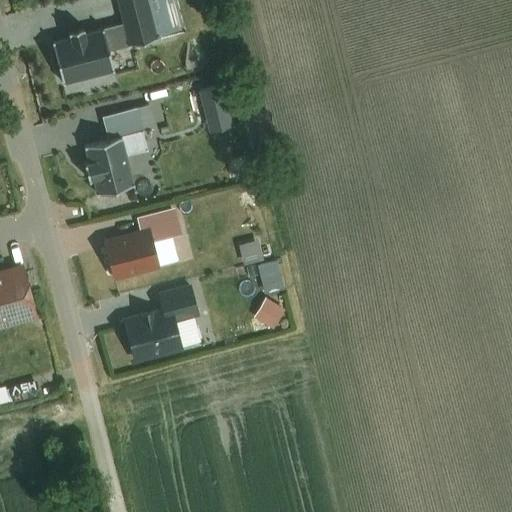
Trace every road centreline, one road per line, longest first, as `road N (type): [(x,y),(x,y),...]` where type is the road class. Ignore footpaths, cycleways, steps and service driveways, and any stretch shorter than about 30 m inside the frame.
road 1 (unclassified): [(44,223),(121,511)]
road 2 (unclassified): [(0,45),(44,223)]
